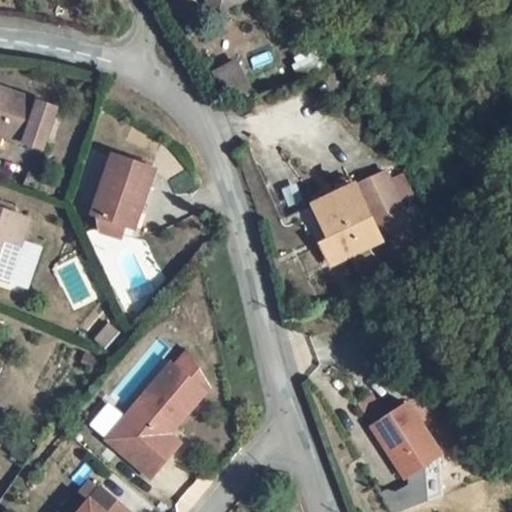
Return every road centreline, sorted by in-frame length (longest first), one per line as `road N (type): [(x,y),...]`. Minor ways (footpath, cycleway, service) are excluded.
road 1 (unclassified): [(289,427),(210,137),(140,66)]
road 2 (unclassified): [(140,66),(0,39)]
